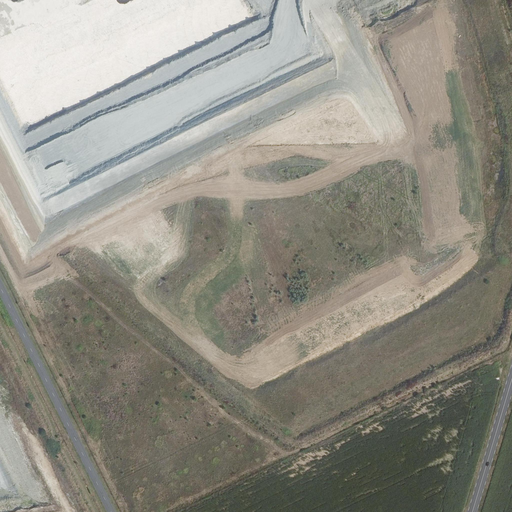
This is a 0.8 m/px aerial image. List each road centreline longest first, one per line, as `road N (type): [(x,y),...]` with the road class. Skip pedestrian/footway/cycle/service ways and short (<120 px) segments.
road 1 (tertiary): [(0,285),(111,511)]
road 2 (primary): [(471,511),(511,375)]
